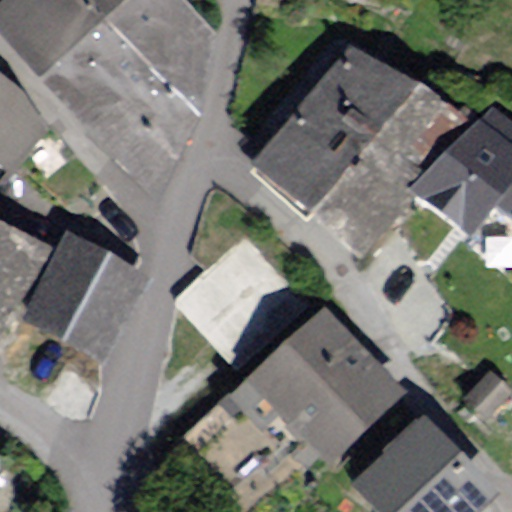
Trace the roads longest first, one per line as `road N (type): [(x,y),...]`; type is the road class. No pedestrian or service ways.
road 1 (residential): [(201,162),(291,237),(511,511)]
road 2 (residential): [(97,511),(129,377),(201,162)]
road 3 (residential): [(201,162),(239,0)]
